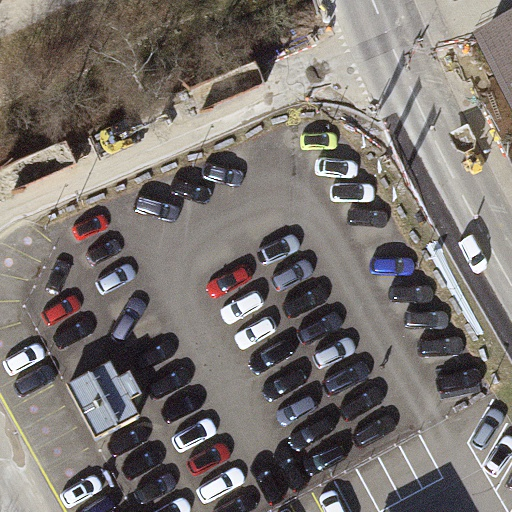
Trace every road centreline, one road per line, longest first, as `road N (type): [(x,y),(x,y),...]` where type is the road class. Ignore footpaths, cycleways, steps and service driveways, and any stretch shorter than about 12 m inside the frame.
road 1 (residential): [(0,208),(392,44)]
road 2 (secondary): [(511,281),(392,44)]
